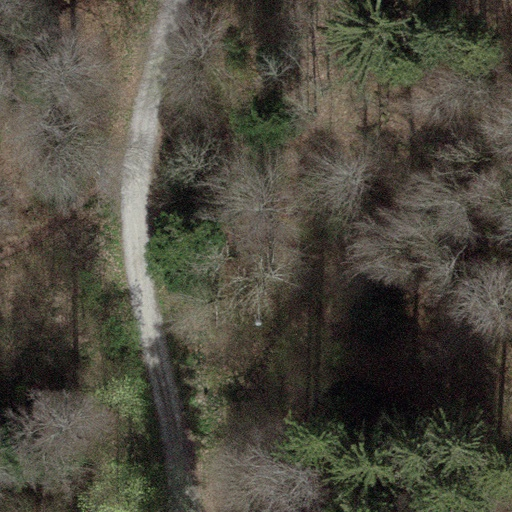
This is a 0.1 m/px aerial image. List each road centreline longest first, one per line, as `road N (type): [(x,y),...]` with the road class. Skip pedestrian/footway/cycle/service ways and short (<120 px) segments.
road 1 (track): [(511,94),(327,279),(216,448),(188,511)]
road 2 (track): [(186,511),(126,272),(122,222)]
road 3 (track): [(122,222),(144,79),(166,0)]
